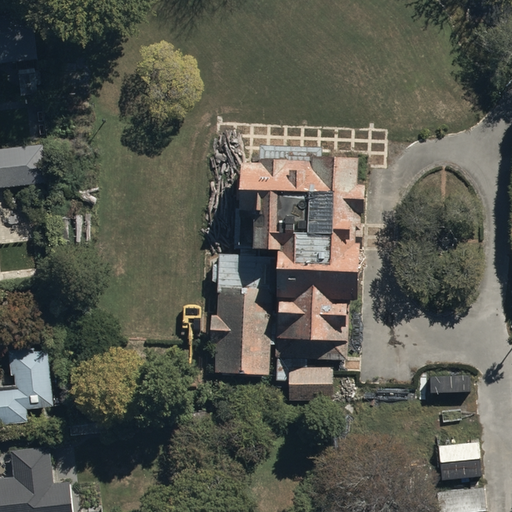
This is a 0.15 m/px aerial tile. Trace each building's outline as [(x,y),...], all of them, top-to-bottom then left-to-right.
[(15,148),(0,149),(0,188),(19,187),(15,148)] [(261,164),(240,165),(238,219),(252,219),(252,256),(220,256),(217,318),(212,318),(211,346),(215,346),(214,374),(270,375),(270,346),(276,346),(276,381),(289,381),(289,401),(332,401),(333,369),(307,368),(307,359),(347,360),(349,311),(346,311),(347,301),(356,302),(358,245),(356,245),(356,229),(359,229),(359,215),(363,215),(363,186),(358,186),(358,159),(311,160),(311,170),(304,170),(304,163),(286,163),(286,160),(261,161),(261,164)] [(53,407),(46,349),(9,354),(12,375),(14,375),(16,384),(0,385),(0,424),(28,422),(27,411),(53,407)] [(480,442),(437,446),(441,480),(483,476),(480,442)] [(13,478),(0,479),(0,511),(72,511),(70,482),(52,483),(50,448),(13,450),(13,478)] [(474,511),(484,511),(481,487),(440,492),(442,511),(474,511)]
